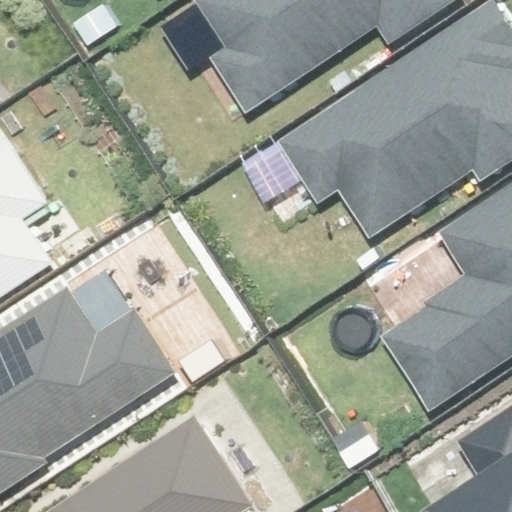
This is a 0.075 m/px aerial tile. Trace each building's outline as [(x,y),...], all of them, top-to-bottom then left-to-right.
[(170,16),(160,0),(92,0),(120,46),(170,16)] [(475,0),(219,0),(202,11),(268,112),(390,33),(401,49),(475,0)] [(498,193),(511,183),(511,1),(300,139),(309,153),(294,162),(330,218),(356,201),(388,250),(492,183),(498,193)] [(58,209),(9,133),(0,138),(0,312),(67,269),(37,222),(58,209)] [(511,203),(454,240),(483,286),(398,340),(445,413),(511,370),(511,203)] [(111,344),(75,291),(0,341),(0,502),(187,378),(148,320),(111,344)] [(269,511),(206,416),(59,511),(269,511)] [(511,511),(511,422),(478,445),(503,482),(457,511),(511,511)]
